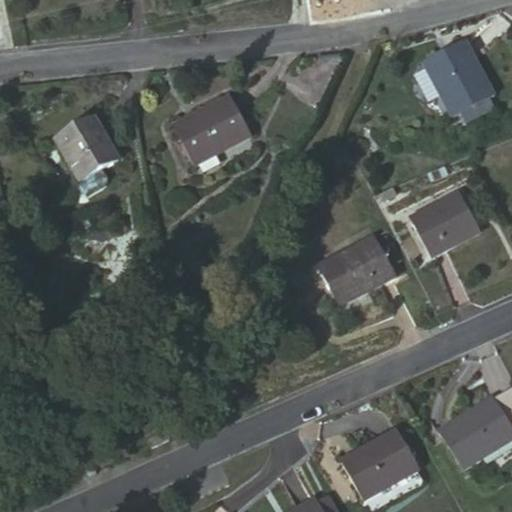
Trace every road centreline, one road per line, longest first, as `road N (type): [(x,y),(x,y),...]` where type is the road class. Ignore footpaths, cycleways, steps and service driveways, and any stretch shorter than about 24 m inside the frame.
road 1 (residential): [(49,511),(511,310)]
road 2 (residential): [(0,71),(360,28),(466,0)]
